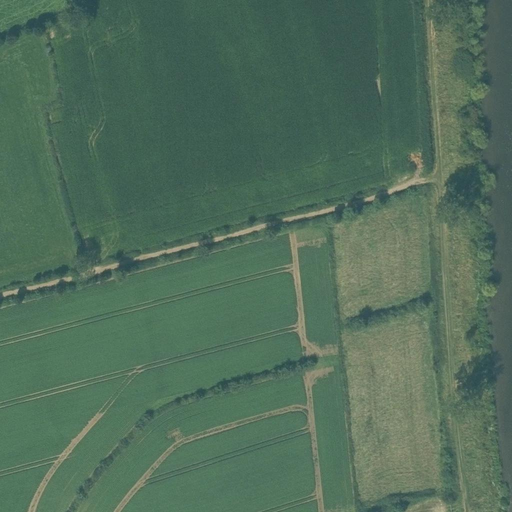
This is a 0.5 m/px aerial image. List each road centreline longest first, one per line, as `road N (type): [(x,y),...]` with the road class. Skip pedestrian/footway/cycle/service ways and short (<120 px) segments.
road 1 (track): [(466,511),(429,0)]
road 2 (track): [(0,296),(353,204),(438,168)]
